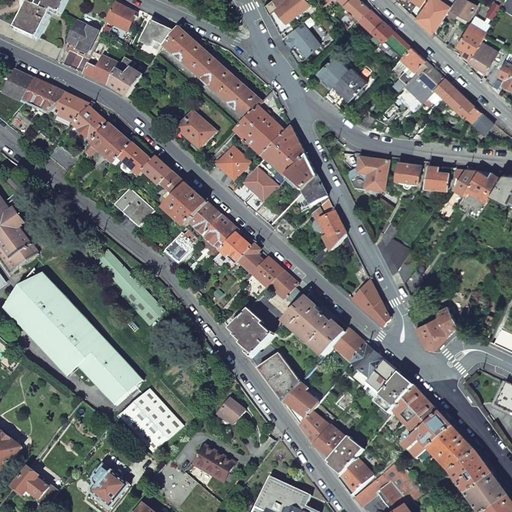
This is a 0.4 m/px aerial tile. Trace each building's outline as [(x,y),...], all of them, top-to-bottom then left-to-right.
[(30,0),(18,28),(17,29),(40,40),(41,39),(54,10),(62,14),(68,0),(30,0)] [(272,0),(265,6),(269,13),(278,6),(272,0)] [(309,6),(303,0),(287,0),(279,7),(277,9),(282,15),(287,22),(299,13),(300,13),(309,6)] [(336,2),(334,0),(330,0),(324,6),(327,10),(336,2)] [(364,2),(361,0),(350,0),(344,6),(347,9),(345,11),(347,12),(345,14),(350,20),(349,21),(354,26),(360,19),(371,9),(364,2)] [(458,0),(450,14),(456,17),(459,12),(469,18),(477,6),(472,3),(473,0),(458,0)] [(504,3),(500,0),(496,0),(486,17),(494,21),(504,3)] [(128,10),(117,4),(116,5),(108,22),(129,33),(137,15),(128,10)] [(440,18),(424,6),(416,17),(422,23),(431,31),(440,18)] [(388,25),(371,9),(360,19),(385,42),(386,40),(395,31),(388,25)] [(459,12),(456,17),(466,23),(469,18),(459,12)] [(475,15),(470,23),(487,33),(491,25),(475,15)] [(18,28),(0,18),(0,34),(56,61),(62,49),(41,39),(40,40),(17,29),(18,28)] [(444,19),(435,34),(445,43),(455,26),(444,19)] [(99,32),(78,22),(69,42),(80,48),(79,50),(89,55),(99,32)] [(164,27),(153,22),(143,44),(158,50),(160,44),(166,47),(177,33),(166,28),(164,27)] [(298,64),(322,46),(303,22),(293,31),(296,34),(288,40),(294,48),(290,51),(292,53),(298,64)] [(487,33),(470,23),(465,32),(454,50),(462,54),(460,58),(462,59),(468,65),(470,62),(482,42),(487,33)] [(458,27),(447,46),(448,46),(451,48),(454,51),(454,50),(465,32),(458,27)] [(192,40),(180,28),(177,33),(166,47),(247,121),(260,107),(263,104),(195,42),(192,40)] [(395,31),(386,40),(404,57),(413,47),(395,31)] [(482,42),(470,62),(487,71),(499,52),(482,42)] [(425,58),(413,47),(404,57),(398,63),(407,71),(411,67),(417,72),(427,60),(425,58)] [(91,60),(70,50),(63,65),(67,66),(85,75),(91,60)] [(122,66),(95,52),(91,60),(85,75),(95,80),(111,87),(122,66)] [(505,85),(511,88),(511,54),(510,54),(502,70),(500,75),(508,79),(505,85)] [(351,70),(336,55),(319,72),(334,87),(336,85),(351,70)] [(122,66),(111,87),(119,92),(128,98),(144,77),(132,68),(136,63),(126,57),(122,66)] [(427,60),(417,72),(419,74),(429,62),(427,60)] [(433,66),(429,62),(419,74),(409,84),(426,100),(428,98),(436,89),(446,78),(433,66)] [(6,66),(3,71),(5,72),(3,76),(4,78),(5,79),(6,79),(7,79),(9,77),(10,74),(14,76),(17,71),(6,66)] [(502,70),(493,66),(491,71),(499,75),(500,75),(502,70)] [(407,71),(400,78),(408,85),(409,84),(419,74),(417,72),(411,67),(407,71)] [(367,83),(352,68),(351,70),(336,85),(351,100),(367,83)] [(24,74),(17,71),(14,76),(6,95),(26,104),(36,80),(24,74)] [(491,71),(486,81),(493,88),(499,75),(491,71)] [(508,79),(500,75),(493,88),(500,95),(505,85),(508,79)] [(461,92),(446,78),(436,89),(443,96),(450,103),(461,92)] [(57,90),(36,80),(26,104),(49,115),(57,115),(68,95),(57,90)] [(330,91),(321,82),(314,88),(324,98),(325,96),(330,91)] [(341,98),(332,89),(330,91),(325,96),(335,105),(341,98)] [(436,104),(443,96),(436,89),(428,98),(433,102),(436,104)] [(0,117),(9,125),(19,112),(26,104),(6,95),(0,91),(0,117)] [(485,113),(461,92),(450,103),(480,129),(476,133),(482,138),(495,123),(485,113)] [(86,103),(68,95),(57,115),(77,124),(91,108),(93,106),(86,103)] [(433,102),(428,98),(426,100),(424,102),(429,107),(433,102)] [(274,120),(260,107),(247,121),(237,133),(264,159),(288,133),(274,120)] [(100,116),(91,108),(77,124),(76,126),(95,143),(111,125),(100,116)] [(217,132),(194,111),(178,129),(187,137),(201,150),(217,132)] [(35,125),(19,112),(9,125),(25,137),(35,125)] [(378,118),(370,112),(360,123),(362,125),(367,129),(376,119),(377,119),(378,118)] [(423,128),(418,123),(405,135),(413,138),(416,135),(423,128)] [(122,134),(112,124),(111,125),(95,143),(94,145),(98,149),(116,165),(121,158),(134,144),(122,134)] [(307,156),(293,128),(288,133),(264,159),(260,164),(268,172),(273,167),(287,180),(288,178),(307,156)] [(187,137),(178,129),(171,137),(180,145),(187,137)] [(143,152),(134,144),(121,158),(125,162),(128,164),(125,167),(125,171),(129,174),(132,174),(135,171),(141,176),(146,172),(154,162),(143,152)] [(78,159),(59,145),(49,157),(67,171),(78,159)] [(98,149),(94,145),(87,153),(92,157),(98,149)] [(250,164),(234,148),(218,165),(221,168),(235,180),(228,188),(233,193),(243,183),(237,178),(250,164)] [(210,155),(201,165),(203,166),(205,168),(214,159),(210,155)] [(313,167),(307,156),(288,178),(304,192),(318,177),(313,167)] [(367,187),(385,190),(389,162),(361,157),(359,171),(357,170),(351,173),(351,178),(356,188),(367,190),(367,187)] [(167,167),(157,158),(154,162),(146,172),(162,187),(163,185),(176,197),(165,209),(187,228),(191,223),(207,204),(193,191),(167,167)] [(411,163),(400,161),(398,179),(419,182),(422,165),(411,163)] [(440,166),(429,165),(426,186),(448,188),(450,187),(451,174),(450,173),(439,172),(440,166)] [(460,179),(467,169),(456,168),(455,175),(460,179)] [(480,171),(467,169),(460,179),(455,187),(465,194),(480,171)] [(488,172),(480,171),(465,194),(467,195),(471,189),(489,200),(493,194),(502,179),(492,173),(488,172)] [(511,174),(505,174),(502,179),(493,194),(511,202),(511,199),(511,174)] [(323,187),(318,177),(304,192),(313,205),(329,197),(323,187)] [(254,191),(244,182),(243,183),(233,193),(244,203),(254,191)] [(156,211),(130,188),(116,205),(132,220),(141,228),(156,211)] [(280,199),(274,194),(271,198),(269,200),(274,205),(280,199)] [(0,255),(13,273),(35,257),(39,254),(20,229),(23,227),(22,226),(25,223),(15,209),(11,211),(0,195),(0,255)] [(335,210),(330,200),(323,206),(328,214),(335,210)] [(278,213),(266,202),(259,210),(256,214),(268,224),(278,213)] [(215,210),(207,204),(191,223),(205,237),(222,217),(215,210)] [(335,210),(328,214),(324,215),(323,213),(316,216),(324,233),(327,231),(329,235),(331,238),(327,239),(328,246),(333,251),(348,235),(335,210)] [(236,229),(222,217),(205,237),(222,252),(238,235),(239,232),(236,229)] [(296,229),(283,218),(273,228),(285,238),(296,229)] [(399,228),(391,224),(382,237),(387,247),(399,228)] [(186,235),(183,233),(166,251),(170,254),(181,264),(202,241),(190,230),(186,235)] [(242,238),(238,235),(222,252),(237,265),(240,262),(252,248),(242,238)] [(412,250),(395,241),(389,250),(399,269),(410,252),(412,250)] [(259,250),(255,245),(252,248),(240,262),(255,275),(265,263),(256,256),(261,251),(259,250)] [(108,250),(96,261),(126,292),(128,294),(125,297),(151,325),(166,311),(138,282),(108,250)] [(329,256),(323,250),(312,262),(318,268),(329,256)] [(422,260),(410,252),(399,269),(403,277),(406,284),(414,271),(422,260)] [(221,260),(218,257),(213,262),(216,265),(221,260)] [(277,265),(270,258),(265,263),(255,275),(270,288),(272,286),(285,272),(277,265)] [(144,381),(45,275),(40,279),(34,271),(10,300),(13,304),(7,309),(69,376),(80,366),(117,405),(144,381)] [(426,279),(414,271),(406,284),(413,297),(426,279)] [(292,278),(285,272),(272,286),(287,300),(288,298),(298,308),(308,298),(297,288),(300,285),(292,278)] [(388,313),(370,279),(350,300),(382,330),(385,326),(391,320),(388,313)] [(5,280),(0,283),(0,290),(8,285),(5,280)] [(293,314),(267,291),(258,302),(284,324),(287,322),(293,314)] [(320,309),(308,298),(298,308),(293,314),(287,322),(297,331),(315,348),(315,347),(326,357),(336,346),(348,333),(335,322),(333,324),(331,322),(322,315),(318,311),(320,309)] [(422,307),(418,298),(415,300),(406,305),(411,313),(422,307)] [(250,311),(243,305),(231,318),(226,324),(228,326),(231,331),(248,312),(250,311)] [(433,319),(418,327),(419,330),(428,348),(432,348),(436,349),(459,326),(448,307),(440,311),(439,316),(433,319)] [(274,335),(248,312),(231,331),(236,337),(239,340),(243,344),(242,345),(255,357),(274,335)] [(433,319),(430,313),(415,321),(418,327),(433,319)] [(359,336),(351,329),(348,333),(336,346),(354,363),(368,345),(359,336)] [(281,354),(269,345),(254,362),(270,384),(285,403),(302,384),(281,354)] [(377,352),(368,345),(354,363),(353,364),(372,379),(386,360),(377,352)] [(394,367),(386,360),(372,379),(368,383),(383,397),(400,375),(401,374),(394,367)] [(410,384),(400,375),(383,397),(378,403),(392,415),(394,412),(414,387),(410,384)] [(309,390),(302,384),(285,403),(288,407),(302,426),(314,411),(320,403),(307,393),(309,390)] [(511,385),(509,384),(498,406),(511,411),(511,385)] [(430,401),(415,386),(414,387),(394,412),(416,436),(441,412),(430,401)] [(152,390),(122,417),(123,417),(154,452),(183,425),(152,390)] [(228,419),(235,425),(246,411),(231,399),(221,412),(228,418),(228,419)] [(332,427),(314,411),(302,426),(314,443),(317,446),(332,427)] [(444,416),(441,412),(416,436),(407,446),(411,451),(421,441),(427,449),(428,450),(453,427),(444,416)] [(116,427),(112,424),(98,442),(102,445),(116,427)] [(349,439),(333,427),(332,427),(317,446),(321,450),(333,459),(349,439)] [(464,438),(453,427),(428,450),(433,456),(449,473),(477,452),(464,438)] [(23,447),(0,429),(0,468),(4,472),(23,447)] [(364,450),(350,438),(349,439),(333,459),(330,462),(332,463),(333,465),(332,467),(343,476),(358,458),(364,450)] [(421,441),(411,451),(417,458),(427,449),(421,441)] [(233,463),(203,445),(193,462),(223,480),(233,463)] [(481,457),(477,452),(449,473),(463,490),(467,494),(493,474),(481,457)] [(449,473),(433,456),(427,461),(437,473),(438,472),(443,478),(449,473)] [(375,477),(358,458),(343,476),(341,479),(352,494),(354,496),(375,477)] [(425,492),(400,460),(356,498),(362,507),(378,494),(391,511),(398,511),(407,506),(425,492)] [(114,472),(106,465),(96,479),(96,483),(98,484),(94,490),(93,493),(90,498),(100,506),(107,511),(110,511),(131,485),(122,478),(124,476),(123,473),(119,470),(116,470),(114,472)] [(45,480),(30,468),(15,488),(20,492),(25,496),(29,491),(40,499),(40,501),(41,502),(40,503),(47,509),(60,491),(52,485),(50,488),(43,482),(45,480)] [(496,478),(493,474),(467,494),(479,510),(480,511),(487,511),(509,496),(496,478)] [(304,492),(271,477),(255,511),(318,511),(307,507),(299,504),(304,492)] [(441,488),(436,483),(429,489),(433,494),(441,488)] [(463,490),(446,503),(442,506),(444,511),(467,494),(463,490)] [(312,496),(304,492),(299,504),(307,507),(312,496)] [(511,511),(511,499),(509,496),(487,511),(511,511)]
